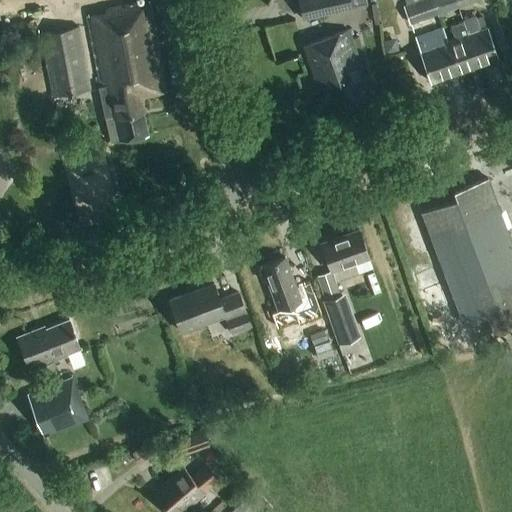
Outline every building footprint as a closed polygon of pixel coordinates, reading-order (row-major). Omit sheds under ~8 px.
[(364,0),(297,0),(302,20),(350,10),(366,7),(364,0)] [(437,14),(432,0),(401,0),(404,7),(410,24),(437,14)] [(445,11),(457,7),(455,0),(432,0),(437,14),(438,17),(446,14),(445,11)] [(139,98),(166,92),(149,1),(105,10),(106,13),(86,17),(100,87),(98,88),(110,142),(147,134),(139,98)] [(466,34),(478,66),(498,59),(483,17),(475,20),(474,18),(462,22),(466,34)] [(458,73),(478,66),(466,34),(462,22),(449,27),(454,39),(447,41),(458,73)] [(52,98),(90,90),(79,27),(41,34),(52,98)] [(458,73),(447,41),(442,28),(415,38),(419,51),(430,83),(458,73)] [(363,71),(348,30),(302,47),(316,88),(336,81),(345,105),(366,97),(364,91),(368,89),(362,72),(363,71)] [(511,327),(511,245),(496,203),(487,179),(453,191),(456,200),(421,213),(463,325),(486,316),(493,334),(511,327)] [(358,273),(372,267),(359,231),(321,245),(330,271),(354,262),(358,273)] [(292,314),(299,311),(303,310),(300,302),(284,259),(262,267),(258,271),(262,282),(268,283),(278,310),(289,306),(292,314)] [(231,334),(250,327),(238,293),(220,300),(213,284),(169,300),(180,332),(225,316),(231,334)] [(325,301),(324,302),(339,344),(357,338),(360,337),(345,294),(339,296),(325,301)] [(69,320),(35,334),(34,331),(17,338),(30,371),(67,356),(66,355),(80,350),(69,320)] [(361,347),(367,365),(407,352),(397,321),(368,331),(372,343),(361,347)] [(72,377),(26,395),(43,437),(88,419),(72,377)] [(172,458),(207,446),(202,429),(167,441),(172,458)] [(142,447),(131,454),(138,464),(149,457),(142,447)] [(165,511),(181,511),(204,493),(203,492),(217,480),(204,465),(190,477),(183,469),(165,484),(170,489),(156,501),(165,511)]
